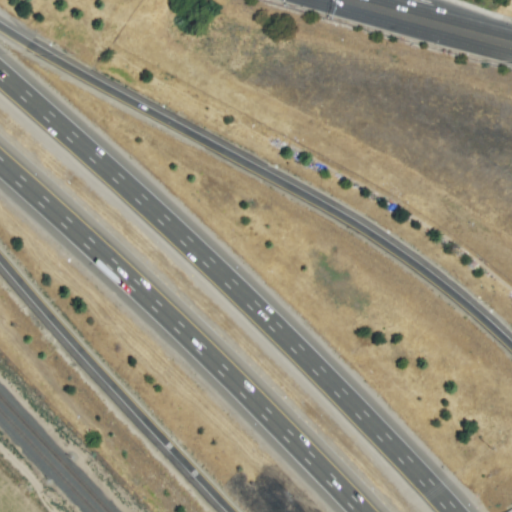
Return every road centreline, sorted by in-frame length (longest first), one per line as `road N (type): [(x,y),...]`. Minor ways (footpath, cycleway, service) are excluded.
road 1 (motorway): [(450,511),(315,364),(0,84)]
road 2 (motorway): [(511,360),(352,236),(0,39)]
road 3 (motorway): [(0,166),(170,317),(361,511)]
road 4 (motorway): [(0,239),(233,511)]
road 5 (secondary): [(511,40),(352,0)]
